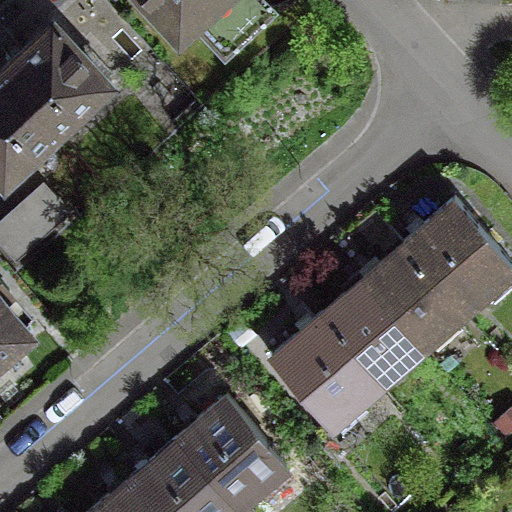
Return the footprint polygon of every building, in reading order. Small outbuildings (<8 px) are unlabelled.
[(146,0),(174,30),(186,19),(220,55),(268,10),(259,0),(146,0)] [(103,82),(48,22),(0,66),(0,74),(51,130),(103,82)] [(0,177),(51,130),(0,74),(0,177)] [(511,265),(450,195),(399,239),(458,309),(511,265)] [(458,309),(399,239),(359,274),(418,343),(458,309)] [(378,378),(418,343),(359,274),(318,309),(378,378)] [(0,352),(23,333),(0,306),(0,352)] [(318,309),(266,353),(327,422),(379,379),(378,378),(318,309)] [(249,511),(293,475),(227,398),(174,443),(232,511),(249,511)] [(511,422),(511,406),(510,404),(492,421),(501,432),(511,422)] [(232,511),(174,443),(126,484),(150,511),(232,511)] [(150,511),(126,484),(92,511),(150,511)]
